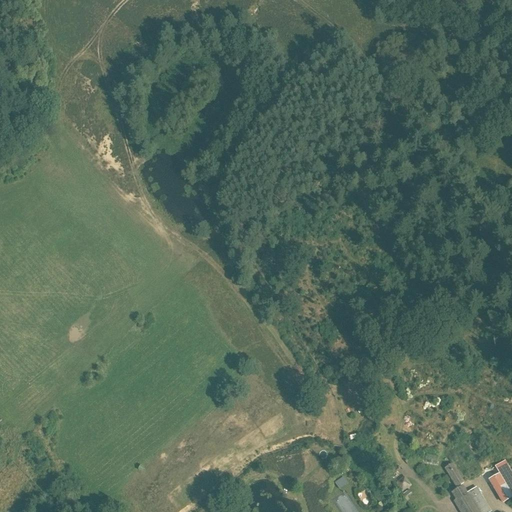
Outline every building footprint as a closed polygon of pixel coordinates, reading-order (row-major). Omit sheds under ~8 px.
[(432,456),(431,463),(441,465),(442,457),(432,456)] [(452,465),(445,469),(456,488),(463,483),(452,465)] [(411,477),(401,483),(408,493),(418,487),(411,477)] [(511,480),(498,489),(506,502),(511,498),(511,480)] [(467,484),(454,491),(459,498),(456,500),(463,511),(490,511),(476,488),(471,491),(467,484)]
